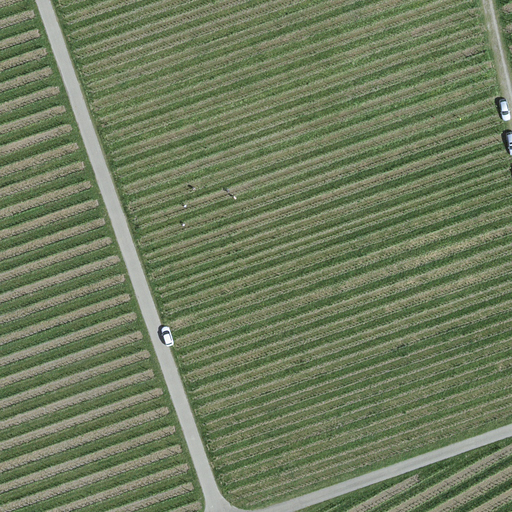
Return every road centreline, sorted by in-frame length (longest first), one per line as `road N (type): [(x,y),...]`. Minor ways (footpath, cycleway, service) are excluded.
road 1 (track): [(219,511),(43,0)]
road 2 (track): [(264,511),(511,427)]
